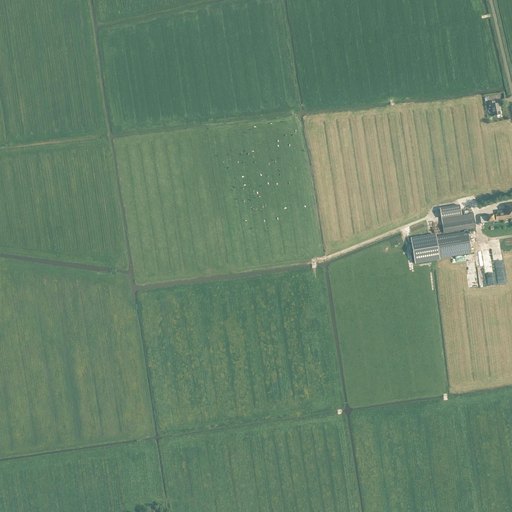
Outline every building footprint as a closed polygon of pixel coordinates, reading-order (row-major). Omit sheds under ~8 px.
[(491,106),(493,113),(493,116),(500,115),(498,104),(495,104),(494,101),(488,103),(489,107),(491,106)] [(511,218),(511,203),(505,204),(506,209),(505,209),(505,211),(503,211),(503,210),(497,211),(497,215),(480,217),(481,223),(494,222),(494,221),(511,218)] [(460,205),(440,208),(441,219),(461,215),(460,205)] [(465,229),(466,232),(436,237),(439,259),(471,253),(467,229),(475,228),(473,213),(441,219),(444,233),(465,229)] [(409,239),(414,265),(439,261),(434,235),(409,239)]
